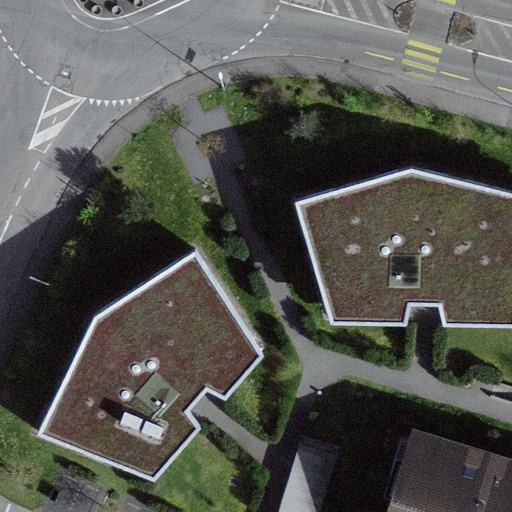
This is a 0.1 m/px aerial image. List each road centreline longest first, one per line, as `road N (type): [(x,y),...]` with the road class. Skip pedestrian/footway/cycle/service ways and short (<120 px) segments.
road 1 (residential): [(0,230),(77,60)]
road 2 (secondary): [(77,60),(143,60),(224,22),(245,0)]
road 3 (secondary): [(347,0),(511,43)]
